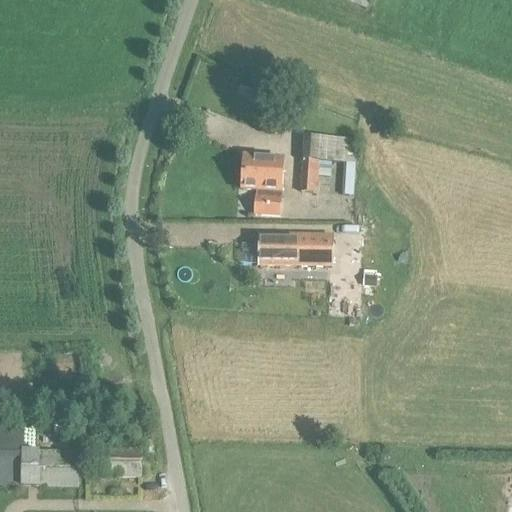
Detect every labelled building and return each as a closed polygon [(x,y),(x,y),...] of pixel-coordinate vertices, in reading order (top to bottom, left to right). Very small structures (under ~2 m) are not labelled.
[(240,86),(236,94),(251,102),(255,94),(240,86)] [(317,103),(313,115),(331,120),(335,107),(317,103)] [(357,142),(304,138),(300,195),(318,195),(320,163),(356,166),(357,142)] [(277,193),(281,193),(283,161),(244,159),(242,191),(258,192),(258,198),(256,198),(255,216),(280,217),(281,199),(276,199),(277,193)] [(260,267),(330,268),(331,236),(261,235),(260,267)] [(377,278),(365,278),(364,288),(376,289),(377,278)] [(90,424),(90,440),(102,440),(103,425),(90,424)] [(0,488),(79,490),(79,452),(24,451),(25,429),(0,428),(0,488)] [(141,451),(105,451),(105,479),(141,479),(141,451)]
